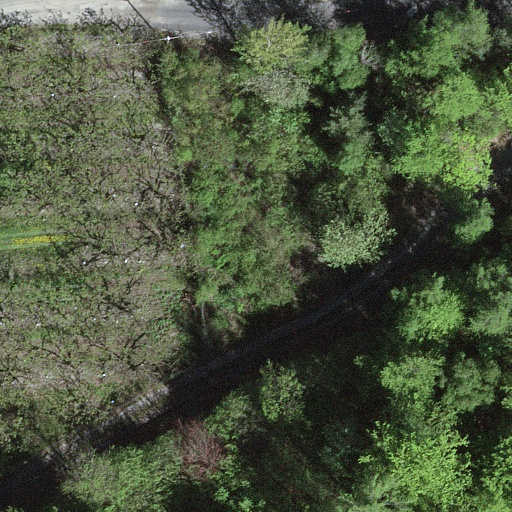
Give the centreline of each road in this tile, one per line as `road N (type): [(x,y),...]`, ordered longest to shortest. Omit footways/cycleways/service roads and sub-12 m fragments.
road 1 (track): [(511,183),(0,491)]
road 2 (track): [(0,9),(511,22)]
